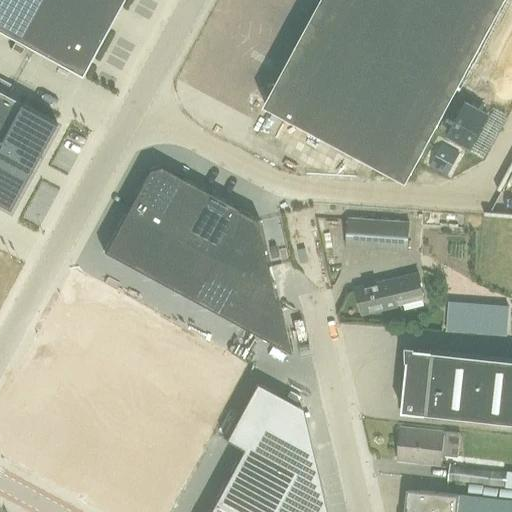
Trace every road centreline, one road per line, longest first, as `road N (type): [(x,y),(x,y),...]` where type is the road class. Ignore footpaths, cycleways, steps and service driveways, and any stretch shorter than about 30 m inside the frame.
road 1 (unclassified): [(135,112),(273,181),(313,192),(477,191),(511,135)]
road 2 (unclassified): [(0,355),(135,112)]
road 3 (unclassified): [(371,511),(333,310)]
road 4 (unclassified): [(135,112),(194,0)]
